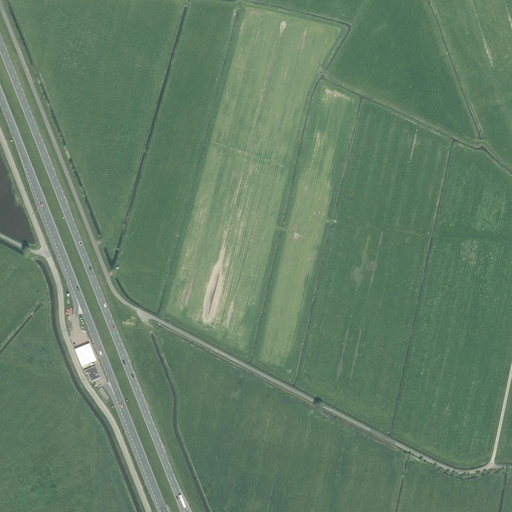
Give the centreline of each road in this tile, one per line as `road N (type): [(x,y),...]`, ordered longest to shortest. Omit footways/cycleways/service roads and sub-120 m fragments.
road 1 (unclassified): [(490,467),(442,467),(123,302),(0,5)]
road 2 (primary): [(184,511),(0,43)]
road 3 (primary): [(0,95),(163,511)]
road 4 (unclassified): [(148,511),(114,425),(73,357),(45,251)]
road 5 (unclassified): [(45,251),(0,134)]
